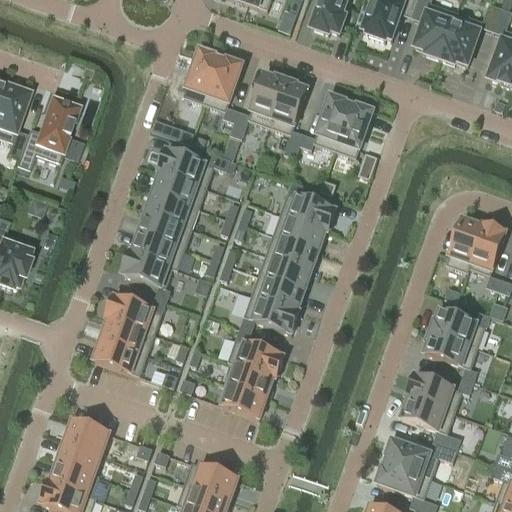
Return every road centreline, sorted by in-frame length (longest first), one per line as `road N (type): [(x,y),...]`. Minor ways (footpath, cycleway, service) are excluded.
road 1 (residential): [(409,95),(277,466)]
road 2 (residential): [(511,212),(460,199),(439,223),(334,511)]
road 3 (residential): [(66,344),(170,50)]
road 4 (residential): [(51,387),(277,466)]
road 5 (residential): [(184,15),(409,95)]
road 6 (residential): [(5,511),(51,387)]
